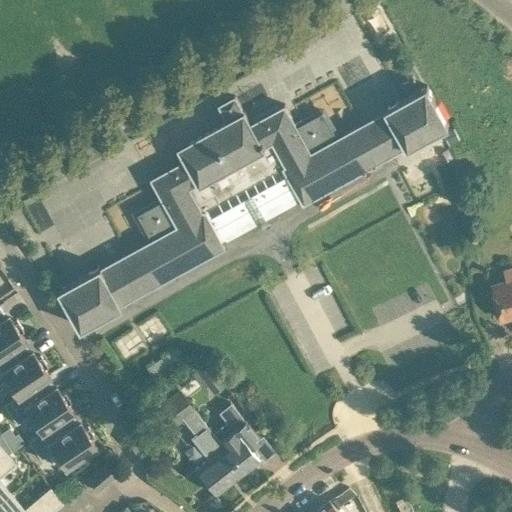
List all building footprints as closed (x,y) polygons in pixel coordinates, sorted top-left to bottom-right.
[(449,124),(428,84),(386,107),(387,109),(338,136),(323,110),(297,125),(285,104),(278,108),(276,104),(250,119),(245,110),(244,110),(235,95),(220,104),(228,119),(179,146),(186,158),(152,177),(164,198),(137,213),(152,239),(102,266),(102,265),(60,287),(82,326),(123,304),(122,302),(225,245),(224,242),(259,222),(257,218),(264,214),(266,218),(302,199),(304,202),(407,145),(408,146),(449,124)] [(511,266),(503,269),(506,279),(493,283),(497,299),(503,318),(511,315),(511,266)] [(17,319),(13,321),(8,313),(5,315),(0,307),(0,355),(23,341),(25,339),(20,331),(23,328),(17,319)] [(29,350),(23,341),(0,355),(0,382),(5,378),(17,396),(46,376),(49,374),(44,366),(47,364),(41,354),(37,356),(32,348),(29,350)] [(170,351),(146,367),(154,378),(177,362),(170,351)] [(207,361),(196,370),(214,392),(225,383),(207,361)] [(17,396),(4,404),(16,422),(29,414),(41,431),(70,411),(73,409),(68,401),(71,399),(64,389),(61,392),(56,383),(53,385),(46,376),(17,396)] [(156,439),(172,427),(195,410),(179,390),(140,419),(156,439)] [(213,433),(243,471),(260,458),(250,445),(259,437),(231,401),(230,402),(231,403),(221,411),(229,420),(214,432),(213,431),(212,431),(213,433)] [(195,410),(183,419),(195,434),(192,436),(208,457),(195,467),(215,493),(243,471),(213,433),(212,431),(206,425),(195,410)] [(88,425),(85,427),(79,419),(76,421),(70,411),(41,431),(28,440),(40,458),(53,450),(65,467),(97,445),(91,437),(95,435),(88,425)] [(12,448),(25,441),(16,425),(3,433),(12,448)] [(2,446),(0,447),(0,501),(11,492),(0,478),(0,475),(16,462),(2,446)] [(97,489),(117,472),(107,460),(87,477),(97,489)] [(11,492),(0,501),(0,511),(50,511),(64,501),(49,485),(24,508),(11,492)] [(339,508),(357,499),(351,487),(333,496),(339,508)] [(401,511),(410,511),(413,511),(405,494),(395,499),(401,511)] [(313,511),(340,511),(329,499),(328,500),(328,499),(313,511)]
